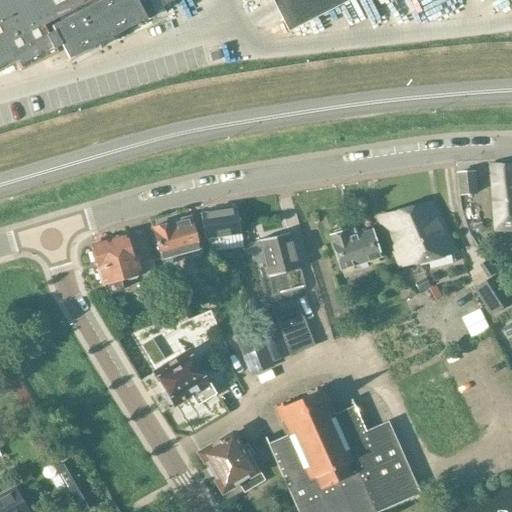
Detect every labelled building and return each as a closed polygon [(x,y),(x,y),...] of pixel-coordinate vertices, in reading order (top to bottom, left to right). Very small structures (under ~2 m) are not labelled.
[(0,0),(0,70),(15,63),(20,72),(57,53),(55,49),(61,46),(68,60),(146,19),(136,0),(0,0)] [(271,0),(288,32),(350,0),(271,0)] [(494,231),(511,230),(511,165),(490,165),(490,170),(494,231)] [(457,175),(458,195),(476,194),(474,173),(457,175)] [(378,216),(400,266),(453,253),(430,203),(378,216)] [(236,209),(200,214),(204,239),(240,234),(238,220),(236,209)] [(151,228),(157,249),(160,260),(198,249),(190,219),(172,224),(171,223),(151,228)] [(365,262),(380,257),(371,230),(356,235),(355,231),(347,233),(346,231),(343,231),(339,229),(334,231),(332,235),(329,236),(340,270),(354,265),(356,271),(366,267),(365,262)] [(265,297),(288,356),(312,347),(295,303),(302,288),(303,288),(298,269),(297,269),(289,233),(259,241),(266,268),(258,270),(264,297),(265,297)] [(146,290),(160,287),(152,261),(139,265),(136,256),(133,257),(126,235),(96,244),(92,251),(97,268),(98,268),(99,271),(98,273),(100,280),(102,281),(103,285),(104,285),(107,295),(122,290),(120,281),(141,275),(145,288),(146,290)] [(486,261),(479,265),(489,279),(495,275),(496,275),(486,261)] [(489,279),(474,289),(491,314),(511,301),(495,275),(489,279)] [(414,283),(418,292),(429,286),(424,277),(414,283)] [(162,296),(147,303),(156,323),(163,320),(160,314),(168,310),(162,296)] [(172,304),(180,324),(192,319),(184,299),(172,304)] [(168,310),(160,314),(163,320),(171,316),(168,310)] [(511,321),(502,327),(507,336),(511,333),(511,321)] [(234,337),(249,376),(272,367),(258,328),(234,337)] [(262,336),(273,362),(288,356),(276,330),(262,336)] [(167,365),(152,340),(141,347),(157,371),(167,365)] [(166,392),(163,394),(169,404),(172,402),(174,406),(191,395),(197,405),(214,394),(188,352),(154,373),(166,392)] [(12,368),(1,374),(22,410),(33,404),(12,368)] [(286,436),(267,445),(297,511),(379,511),(419,495),(419,494),(390,431),(368,441),(351,405),(334,413),(333,413),(331,413),(326,403),(328,402),(322,388),(309,393),(310,395),(288,405),(287,403),(275,408),(281,423),(283,422),(289,435),(286,435),(286,436)] [(204,452),(200,454),(200,455),(220,488),(222,492),(235,484),(241,494),(259,483),(264,480),(258,471),(254,473),(242,453),(231,435),(204,452)] [(70,460),(55,469),(68,492),(83,484),(70,460)] [(0,495),(0,511),(26,511),(13,488),(0,495)]
